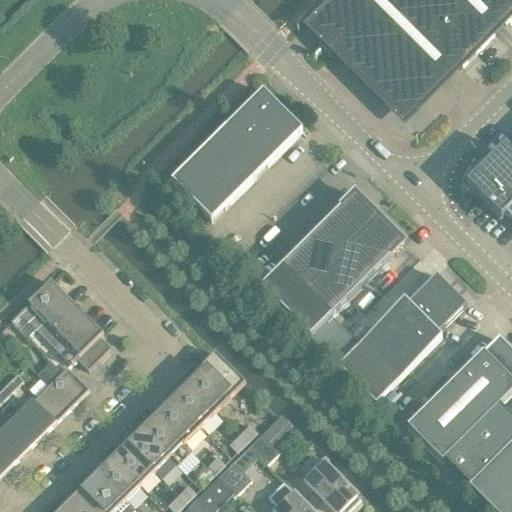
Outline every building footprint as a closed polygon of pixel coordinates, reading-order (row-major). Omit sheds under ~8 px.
[(463,71),(391,0),(335,0),(312,24),(412,123),(463,71)] [(511,0),(391,0),(463,71),(511,21),(511,0)] [(212,226),(303,134),(263,95),(172,186),(212,226)] [(511,213),(511,159),(510,157),(504,152),(467,189),(502,224),(507,218),(511,213)] [(282,271),(260,292),(325,356),(346,335),(332,320),(405,247),(355,198),(282,271)] [(442,342),(438,338),(467,309),(437,280),(409,308),(405,304),(361,348),(339,371),(376,408),(442,342)] [(36,334),(46,344),(75,315),(49,289),(12,326),(27,342),(36,334)] [(110,355),(99,343),(101,341),(75,315),(46,344),(72,370),(77,365),(89,376),(110,355)] [(459,380),(407,432),(442,467),(446,464),(501,409),(511,398),(511,354),(504,347),(500,343),(485,358),(484,356),(459,380)] [(187,386),(186,386),(217,417),(235,399),(246,388),(215,358),(203,370),(202,369),(193,378),(194,379),(187,386)] [(38,379),(48,389),(61,376),(51,365),(38,379)] [(43,397),(33,408),(55,429),(65,419),(89,395),(71,376),(70,376),(68,374),(67,373),(43,397)] [(0,410),(24,387),(18,381),(0,398),(0,410)] [(186,386),(187,386),(186,385),(177,394),(178,395),(171,402),(170,402),(201,433),(217,417),(186,386)] [(184,449),(201,433),(170,402),(171,402),(169,401),(161,410),(162,411),(154,419),(155,421),(184,449)] [(25,416),(16,425),(38,447),(38,446),(46,438),(47,438),(46,438),(55,429),(33,408),(25,416)] [(511,511),(511,420),(501,409),(446,464),(471,489),(469,492),(489,511),(511,511)] [(178,470),(192,457),(184,449),(155,421),(142,434),(169,462),(170,462),(176,469),(178,470)] [(8,433),(0,441),(0,443),(20,463),(29,455),(30,455),(29,454),(37,447),(38,447),(16,425),(8,433)] [(247,448),(257,438),(250,430),(240,440),(247,448)] [(142,434),(127,449),(155,477),(161,483),(176,469),(170,462),(169,462),(142,434)] [(237,458),(247,448),(240,440),(230,450),(237,458)] [(249,453),(267,471),(280,458),(261,440),(249,453)] [(0,476),(4,480),(12,472),(12,471),(20,463),(0,443),(0,476)] [(140,491),(155,477),(127,449),(113,463),(140,491)] [(215,480),(225,470),(218,462),(207,472),(215,480)] [(126,505),(140,491),(113,463),(98,477),(126,505)] [(353,511),(361,504),(321,464),(305,479),(309,482),(305,486),(331,511),(353,511)] [(234,468),(219,483),(234,498),(237,501),(252,486),(234,468)] [(205,490),(215,480),(207,472),(197,482),(205,490)] [(132,511),(126,505),(98,477),(90,485),(89,484),(80,493),(82,494),(100,511),(132,511)] [(308,511),(290,494),(284,487),(269,502),(275,508),(275,509),(277,511),(308,511)] [(186,508),(196,498),(189,491),(178,501),(186,508)] [(67,511),(100,511),(82,494),(74,501),(73,500),(64,508),(65,510),(67,511)] [(169,511),(182,511),(186,508),(178,501),(168,511),(169,511)] [(206,511),(198,503),(188,511),(206,511)]
